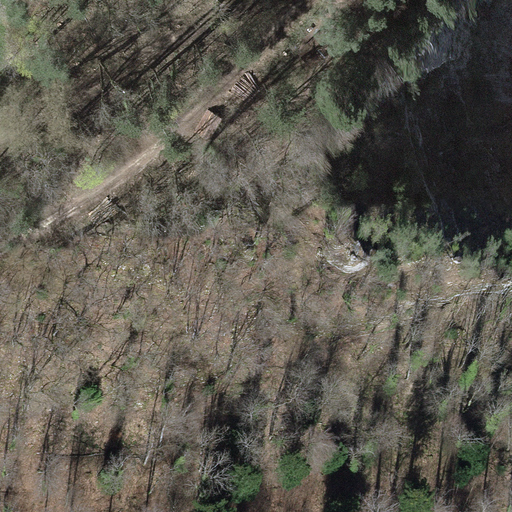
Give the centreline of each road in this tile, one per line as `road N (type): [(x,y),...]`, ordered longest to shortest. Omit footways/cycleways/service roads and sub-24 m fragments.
road 1 (track): [(307,0),(155,148),(0,251)]
road 2 (track): [(255,0),(0,134)]
road 3 (track): [(109,76),(91,138),(23,233)]
